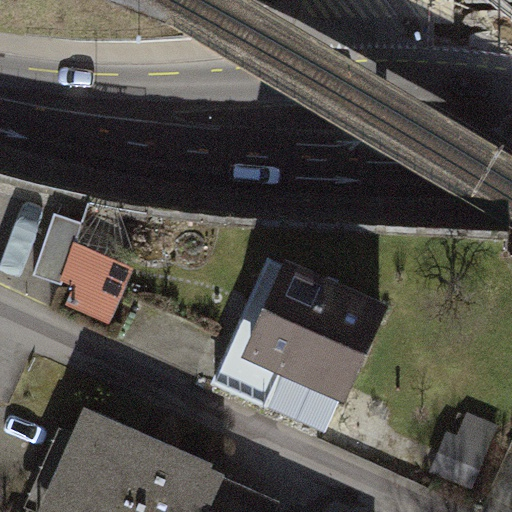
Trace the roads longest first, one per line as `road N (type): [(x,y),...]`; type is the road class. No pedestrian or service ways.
road 1 (primary): [(462,126),(176,117),(0,97)]
road 2 (residential): [(462,126),(399,0)]
